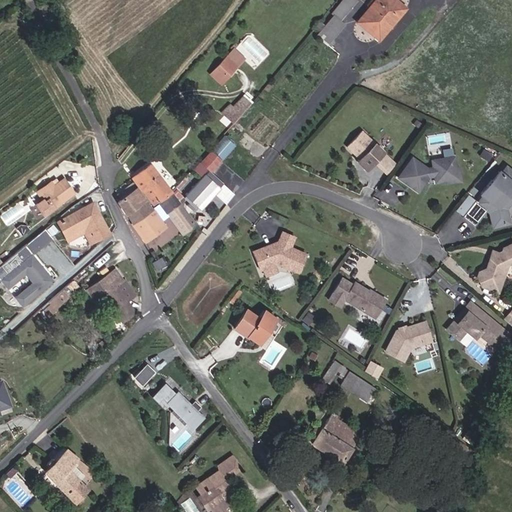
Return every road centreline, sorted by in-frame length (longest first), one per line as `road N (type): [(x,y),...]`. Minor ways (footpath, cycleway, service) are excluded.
road 1 (residential): [(162,319),(164,299),(266,194),(317,190),(397,226),(410,245)]
road 2 (unclassified): [(295,511),(162,319)]
road 3 (unknown): [(107,155),(259,0)]
road 4 (residential): [(0,469),(155,320)]
road 5 (residential): [(155,320),(103,137)]
road 6 (residential): [(341,73),(392,60),(447,0)]
